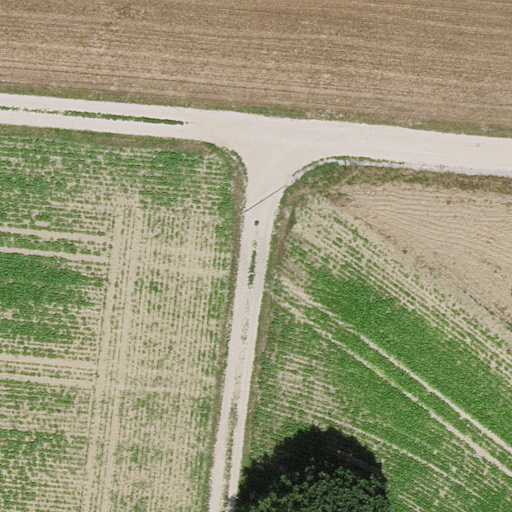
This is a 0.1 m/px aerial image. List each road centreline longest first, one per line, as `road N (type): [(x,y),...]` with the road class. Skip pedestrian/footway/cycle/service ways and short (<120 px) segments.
road 1 (track): [(0,110),(511,152)]
road 2 (track): [(216,511),(265,131)]
